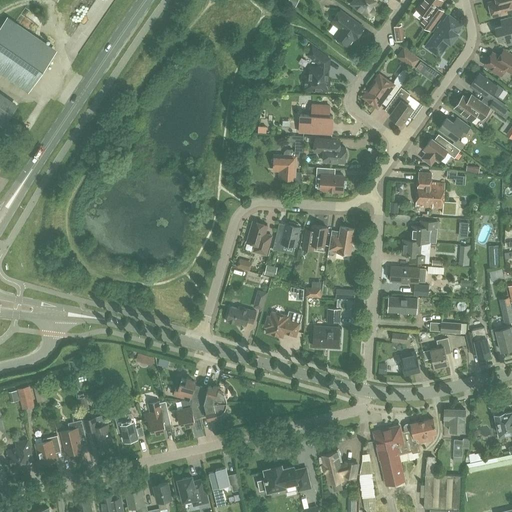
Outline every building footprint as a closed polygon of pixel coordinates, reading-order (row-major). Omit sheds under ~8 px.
[(353,0),(350,4),(366,15),(367,15),(368,16),(369,16),(370,16),(371,15),(372,15),(373,14),(373,13),(374,12),(374,11),(374,10),(374,9),(373,8),(373,7),(372,7),(371,6),(375,0),(353,0)] [(422,0),(416,9),(425,15),(420,23),(429,29),(436,19),(442,12),(436,8),(441,0),(422,0)] [(489,4),(488,5),(489,9),(490,10),(492,16),(511,10),(511,0),(494,0),(488,2),(489,4)] [(355,39),(364,27),(340,10),(331,22),(339,28),(333,36),(347,46),(353,37),(355,39)] [(462,24),(448,14),(443,22),(441,21),(434,31),(435,32),(425,46),(439,56),(449,42),(450,43),(458,33),(456,32),(462,24)] [(511,42),(511,15),(504,18),(506,24),(495,27),(498,40),(506,38),(507,44),(511,42)] [(0,68),(30,89),(55,52),(6,19),(0,27),(0,68)] [(328,68),(329,58),(312,46),(307,53),(319,62),(319,67),(310,67),(309,76),(305,76),(305,89),(326,90),(328,68)] [(412,68),(420,58),(403,46),(396,56),(412,68)] [(492,51),(484,64),(501,75),(505,69),(511,72),(511,54),(508,52),(503,49),(499,56),(492,51)] [(407,70),(400,79),(406,84),(413,74),(407,70)] [(479,73),(470,85),(488,98),(492,92),(498,96),(504,88),(497,83),(496,85),(479,73)] [(392,84),(379,74),(364,96),(377,106),(385,95),(390,99),(400,86),(394,82),(392,84)] [(401,123),(413,107),(407,103),(410,100),(406,98),(409,93),(401,87),(391,100),(397,104),(389,115),(401,123)] [(463,95),(454,107),(464,114),(463,115),(471,120),(475,114),(482,119),(490,107),(478,98),(472,94),(468,99),(463,95)] [(0,124),(4,126),(17,107),(0,95),(0,124)] [(502,115),(506,108),(493,99),(489,105),(502,115)] [(329,115),(330,105),(312,104),(312,105),(310,107),(309,114),(300,114),(299,131),(332,133),(333,116),(329,115)] [(456,124),(447,117),(439,127),(455,139),(459,134),(462,136),(469,126),(459,119),(456,124)] [(431,163),(435,158),(439,161),(446,151),(454,157),(460,149),(438,133),(434,140),(431,138),(423,149),(426,152),(422,158),(430,163),(431,163)] [(303,152),(304,136),(290,135),(289,141),(295,142),(295,151),(293,150),(293,149),(287,149),(284,151),(284,155),(273,154),(273,168),(281,169),(281,178),(289,179),(289,176),(295,176),(296,156),(299,156),(299,152),(303,152)] [(339,146),(340,140),(315,138),(314,151),(324,152),(323,161),(344,162),(345,147),(339,146)] [(343,191),(344,175),(330,174),(331,167),(317,167),(315,186),(320,187),(320,190),(327,190),(330,192),(334,193),(335,191),(343,191)] [(456,178),(457,170),(447,170),(447,177),(456,178)] [(430,182),(431,173),(418,172),(418,181),(417,181),(416,205),(429,206),(430,196),(429,196),(430,182)] [(445,183),(430,182),(429,196),(430,196),(429,206),(443,207),(445,183)] [(266,254),(270,239),(264,237),(267,225),(253,221),(247,241),(255,244),(253,250),(266,254)] [(412,226),(411,240),(421,241),(428,242),(429,242),(436,242),(437,228),(438,222),(425,221),(419,221),(419,227),(412,226)] [(297,224),(289,222),(289,223),(287,223),(284,232),(278,231),(273,248),(283,251),(285,243),(296,246),(301,226),(297,225),(297,224)] [(324,245),(327,227),(312,224),(310,238),(304,237),(302,248),(313,250),(314,243),(324,245)] [(495,236),(498,228),(489,225),(487,234),(495,236)] [(352,244),(355,228),(340,226),(339,230),(332,229),(328,254),(333,255),(336,252),(336,251),(351,254),(351,251),(353,250),(354,246),(352,244)] [(403,240),(402,254),(410,255),(415,255),(414,260),(414,261),(427,262),(427,256),(428,242),(421,241),(411,240),(403,240)] [(459,253),(459,262),(469,263),(469,254),(459,253)] [(490,266),(499,266),(499,255),(489,255),(490,266)] [(253,271),(255,266),(244,262),(242,267),(253,271)] [(275,277),(278,267),(267,264),(264,274),(275,277)] [(387,272),(387,277),(390,279),(390,280),(391,280),(392,282),(398,282),(399,280),(418,281),(426,282),(426,274),(426,269),(419,268),(419,267),(391,266),(391,270),(387,272)] [(429,285),(415,284),(414,294),(428,295),(429,285)] [(303,289),(292,287),(291,293),(296,294),(296,298),(303,299),(303,289)] [(321,297),(321,287),(306,287),(305,296),(321,297)] [(511,307),(509,295),(499,297),(505,321),(511,319),(511,307)] [(389,307),(388,311),(399,312),(416,313),(417,299),(389,297),(389,307)] [(253,307),(263,309),(265,302),(255,300),(253,307)] [(256,311),(239,306),(238,308),(230,306),(226,321),(235,323),(236,321),(246,324),(247,321),(253,322),(256,311)] [(340,322),(341,316),(341,308),(327,308),(327,322),(340,322)] [(288,319),(288,316),(272,311),(271,316),(268,316),(265,326),(268,327),(266,332),(283,336),(284,332),(296,335),(300,322),(288,319)] [(461,333),(461,323),(441,321),(440,332),(461,333)] [(338,347),(339,327),(315,326),(313,346),(338,347)] [(489,348),(487,337),(484,326),(471,329),(472,332),(467,334),(469,343),(475,342),(478,356),(491,353),(490,351),(493,351),(492,347),(489,348)] [(511,326),(500,329),(500,327),(494,329),(496,339),(498,338),(501,351),(511,348),(511,326)] [(406,342),(407,334),(392,332),(391,341),(406,342)] [(448,364),(445,351),(451,349),(448,337),(437,340),(439,347),(430,349),(423,351),(425,360),(433,358),(435,367),(448,364)] [(416,359),(414,351),(396,355),(398,364),(402,363),(405,374),(420,370),(417,359),(416,359)] [(152,365),(154,357),(138,352),(136,361),(152,365)] [(378,373),(387,374),(387,363),(379,363),(378,373)] [(191,380),(192,378),(187,377),(186,379),(182,377),(180,383),(177,382),(174,394),(184,397),(185,393),(191,395),(189,401),(197,401),(201,386),(195,384),(196,381),(191,380)] [(36,392),(45,390),(44,383),(35,385),(36,392)] [(197,401),(227,402),(227,400),(227,399),(227,398),(226,397),(226,396),(225,395),(225,394),(224,393),(223,392),(222,391),(221,390),(220,390),(219,389),(217,389),(218,385),(214,384),(213,386),(209,385),(208,387),(201,386),(197,401)] [(22,408),(35,405),(30,385),(17,388),(22,408)] [(11,402),(19,400),(17,390),(9,392),(11,402)] [(81,411),(90,409),(86,395),(77,397),(81,411)] [(160,402),(160,399),(147,403),(149,413),(144,414),(146,423),(149,422),(151,431),(156,429),(156,432),(161,430),(160,428),(165,427),(164,425),(171,423),(167,407),(166,401),(160,402)] [(197,401),(189,401),(181,399),(183,408),(177,409),(180,424),(185,422),(186,425),(191,424),(190,421),(195,420),(194,418),(201,416),(197,401)] [(119,401),(111,403),(113,409),(114,409),(119,432),(122,431),(124,440),(125,440),(130,439),(132,440),(135,439),(136,438),(137,437),(138,437),(137,436),(135,427),(134,421),(127,422),(124,406),(120,407),(119,401)] [(227,403),(227,402),(197,401),(201,416),(207,415),(208,417),(212,416),(213,418),(218,417),(217,414),(218,414),(219,413),(220,413),(221,412),(222,411),(223,411),(224,410),(224,409),(225,408),(226,407),(226,406),(226,405),(227,404),(227,403)] [(464,431),(465,409),(445,408),(444,418),(445,418),(444,424),(450,424),(450,430),(464,431)] [(504,411),(503,412),(502,410),(497,411),(496,413),(495,414),(500,434),(511,431),(511,444),(509,446),(510,453),(511,452),(511,411),(511,410),(505,412),(504,411)] [(98,426),(96,416),(83,419),(86,431),(93,430),(98,446),(112,443),(108,423),(98,426)] [(437,433),(433,418),(404,425),(403,426),(404,430),(402,430),(401,425),(375,431),(374,431),(374,432),(386,484),(404,480),(398,453),(412,450),(413,452),(420,451),(418,443),(434,439),(433,434),(437,433)] [(67,454),(83,450),(79,436),(85,434),(82,419),(68,422),(70,429),(61,431),(67,454)] [(40,463),(56,459),(54,449),(61,448),(57,435),(43,438),(42,440),(43,441),(36,443),(40,463)] [(469,448),(469,438),(463,438),(463,439),(454,439),(453,455),(453,461),(462,462),(462,456),(463,447),(469,448)] [(8,450),(9,452),(7,454),(8,459),(11,460),(13,471),(34,466),(28,440),(17,442),(18,447),(8,450)] [(340,465),(336,452),(323,455),(325,463),(322,464),(324,472),(326,471),(329,482),(332,482),(332,484),(341,482),(340,480),(343,479),(341,473),(344,472),(343,474),(355,476),(358,463),(346,461),(345,464),(340,465)] [(474,460),(484,458),(482,452),(473,454),(474,460)] [(434,473),(436,455),(428,455),(427,457),(425,484),(421,484),(420,496),(424,496),(424,507),(430,507),(429,511),(458,511),(459,509),(461,475),(434,473)] [(363,502),(375,500),(376,500),(371,459),(370,459),(362,460),(360,475),(363,502)] [(267,478),(257,480),(260,490),(268,489),(268,490),(284,487),(285,486),(285,484),(296,482),(298,489),(298,490),(311,487),(310,486),(309,487),(307,482),(309,482),(306,468),(295,470),(294,466),(282,469),(281,464),(279,465),(274,466),(272,466),(272,467),(265,469),(267,478)] [(209,472),(217,505),(225,503),(221,485),(232,483),(233,490),(240,488),(237,472),(228,474),(227,468),(227,467),(216,469),(216,471),(209,472)] [(194,504),(208,500),(204,481),(194,484),(192,476),(178,479),(184,502),(192,500),(194,504)] [(167,508),(165,499),(172,497),(168,482),(154,485),(157,501),(158,501),(159,508),(152,509),(152,511),(160,511),(160,509),(167,508)] [(310,489),(311,495),(327,492),(326,487),(310,489)] [(152,511),(152,509),(148,510),(146,502),(145,502),(142,488),(126,491),(129,507),(137,505),(138,511),(152,511)] [(115,507),(113,494),(100,496),(102,511),(123,511),(122,505),(115,507)] [(77,508),(71,510),(70,511),(91,511),(89,498),(76,500),(77,508)] [(240,511),(249,511),(248,503),(239,505),(240,511)]
